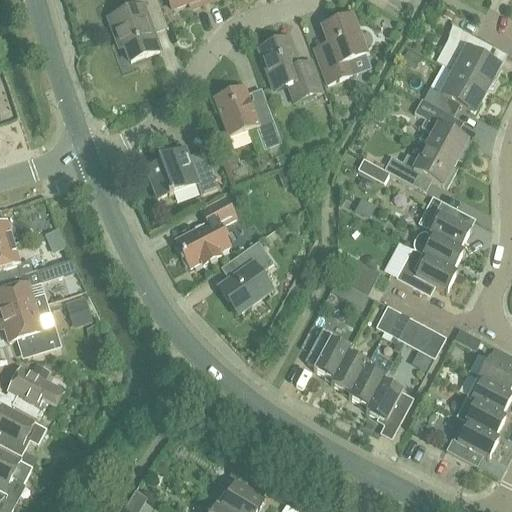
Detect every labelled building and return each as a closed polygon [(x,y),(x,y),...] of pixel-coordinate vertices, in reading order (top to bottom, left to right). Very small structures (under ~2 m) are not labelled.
[(153,37),(168,31),(156,0),(124,0),(129,14),(110,21),(120,50),(125,48),(130,64),(159,54),(153,37)] [(201,6),(216,1),(215,0),(167,0),(172,12),(195,3),(198,6),(201,6)] [(354,64),(353,62),(366,57),(352,19),(322,30),(328,47),(330,46),(333,54),(317,60),(327,87),(348,79),(358,76),(353,64),(354,64)] [(455,76),(487,93),(500,70),(486,63),(492,51),(462,34),(455,46),(467,53),(455,76)] [(301,103),(322,96),(310,66),(299,70),(289,42),(260,53),(274,93),(295,85),(301,103)] [(487,93),(455,76),(443,97),(431,90),(424,103),(434,109),(449,117),(456,105),(475,115),(487,93)] [(264,154),(269,152),(272,161),(285,156),(281,147),(268,111),(254,117),(244,91),(214,102),(229,142),(256,131),(264,154)] [(455,121),(449,117),(434,109),(427,122),(435,126),(429,137),(432,139),(426,151),(456,167),(458,164),(462,166),(472,146),(448,133),(455,121)] [(376,164),(373,168),(390,177),(416,191),(423,179),(443,190),(445,187),(449,189),(458,173),(454,171),(456,167),(426,151),(420,162),(417,160),(415,163),(406,158),(402,166),(391,160),(387,169),(376,164)] [(200,199),(218,192),(204,155),(188,161),(185,154),(159,163),(161,168),(147,173),(157,201),(167,198),(168,200),(172,198),(171,196),(196,187),(200,199)] [(390,177),(373,168),(364,163),(358,174),(384,187),(390,177)] [(290,169),(275,174),(282,192),(296,186),(290,169)] [(236,221),(225,200),(201,213),(208,226),(176,243),(191,271),(201,265),(203,268),(222,259),(220,255),(230,250),(220,230),(236,221)] [(461,254),(461,253),(472,234),(450,222),(455,212),(433,200),(427,212),(439,218),(428,238),(433,240),(433,239),(461,254)] [(0,250),(13,246),(7,224),(3,226),(0,215),(0,214),(0,250)] [(284,241),(279,233),(265,243),(270,250),(284,241)] [(433,239),(433,240),(422,259),(425,261),(426,260),(455,276),(455,275),(465,255),(461,253),(461,254),(433,239)] [(273,293),(261,277),(274,267),(258,245),(233,263),(242,276),(220,291),(232,307),(233,306),(240,316),(273,293)] [(20,268),(13,246),(0,250),(0,285),(33,276),(30,265),(20,268)] [(422,259),(412,253),(396,283),(430,301),(435,291),(447,298),(458,277),(455,275),(455,276),(426,260),(425,261),(422,259)] [(68,265),(62,267),(37,274),(41,287),(65,279),(72,277),(68,265)] [(358,265),(352,276),(374,288),(380,277),(358,265)] [(352,276),(346,288),(368,299),(374,288),(352,276)] [(0,321),(47,307),(44,298),(33,301),(28,286),(0,294),(0,321)] [(94,298),(72,304),(76,319),(98,313),(94,298)] [(50,317),(47,307),(0,321),(0,326),(2,332),(4,332),(9,346),(43,335),(38,320),(50,317)] [(388,338),(400,316),(388,310),(376,331),(388,338)] [(400,316),(388,338),(393,340),(400,344),(412,323),(400,316)] [(412,323),(400,344),(404,346),(412,350),(423,329),(412,323)] [(423,329),(412,350),(423,357),(435,335),(423,329)] [(348,356),(349,357),(351,353),(331,342),(334,337),(323,331),(311,352),(322,358),(313,374),(332,384),(333,385),(348,356)] [(481,345),(461,334),(455,344),(475,356),(481,345)] [(435,335),(423,357),(435,363),(447,342),(435,335)] [(400,344),(393,340),(391,344),(393,346),(395,350),(390,360),(395,362),(404,346),(400,344)] [(333,385),(332,384),(330,388),(350,399),(351,399),(366,370),(367,371),(369,368),(349,357),(348,356),(333,385)] [(409,360),(403,379),(418,384),(423,364),(409,360)] [(510,399),(510,398),(511,393),(511,374),(488,362),(478,382),(481,384),(481,383),(510,399)] [(351,399),(350,399),(348,402),(367,413),(368,413),(383,384),(384,385),(386,381),(367,371),(366,370),(351,399)] [(55,413),(64,396),(20,372),(9,394),(17,398),(11,409),(39,424),(47,408),(55,413)] [(481,383),(481,384),(471,404),(474,406),(475,405),(502,420),(502,419),(511,401),(511,399),(510,398),(510,399),(481,383)] [(368,413),(367,413),(366,416),(386,427),(390,420),(402,426),(414,402),(403,397),(403,395),(384,385),(383,384),(368,413)] [(475,405),(474,406),(464,425),(467,427),(468,427),(496,442),(496,441),(506,421),(502,419),(502,420),(475,405)] [(38,450),(47,433),(1,408),(0,409),(0,435),(0,449),(22,461),(30,445),(38,450)] [(468,427),(467,427),(457,446),(452,444),(446,455),(467,466),(472,455),(489,464),(500,443),(496,441),(496,442),(468,427)] [(24,488),(33,472),(0,454),(0,495),(7,500),(16,484),(24,488)] [(216,510),(220,511),(261,511),(265,507),(234,488),(227,499),(224,497),(216,510)] [(136,494),(131,501),(123,511),(139,511),(147,502),(136,494)] [(0,511),(13,511),(16,509),(0,500),(0,511)]
